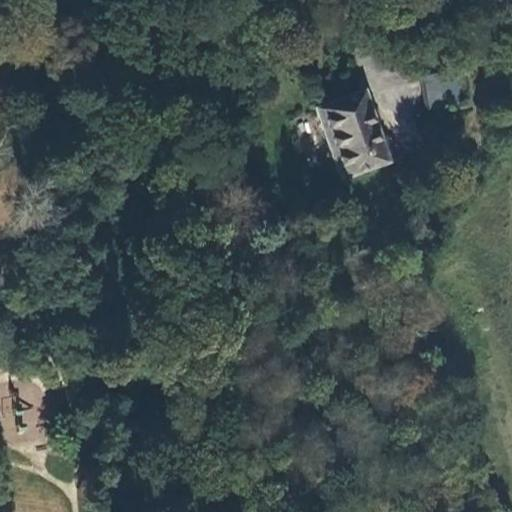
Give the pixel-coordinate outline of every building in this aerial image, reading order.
[(455,71),(418,78),(424,109),(461,102),(455,71)] [(355,95),(366,125),(372,122),(361,92),(355,95)] [(355,95),(312,110),(327,151),(336,148),(346,177),(387,162),(372,122),(366,125),(355,95)] [(327,151),(337,180),(346,177),(336,148),(327,151)] [(24,437),(39,436),(37,424),(49,422),(42,376),(16,379),(24,437)]
